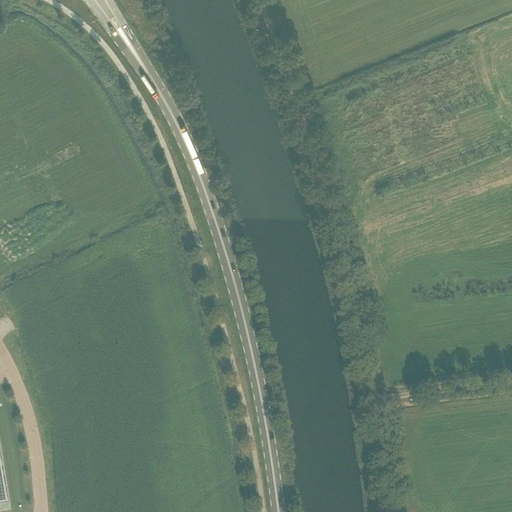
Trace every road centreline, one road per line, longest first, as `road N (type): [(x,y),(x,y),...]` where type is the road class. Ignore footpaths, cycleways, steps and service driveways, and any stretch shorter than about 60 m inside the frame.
road 1 (primary): [(277,511),(259,390),(216,225),(172,115),(131,48)]
road 2 (track): [(374,399),(337,235),(257,0)]
road 3 (unclassified): [(40,511),(33,439),(0,350)]
road 4 (track): [(374,399),(511,384)]
